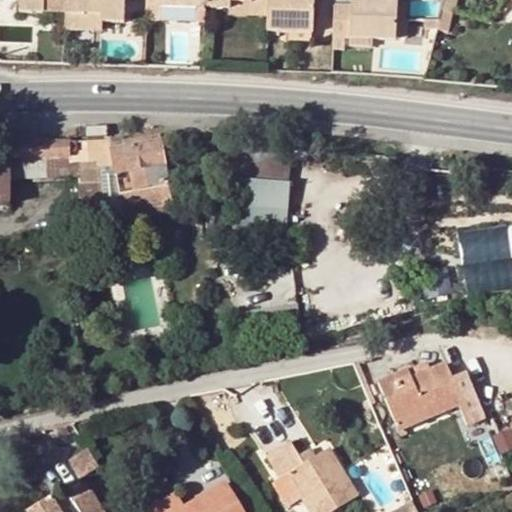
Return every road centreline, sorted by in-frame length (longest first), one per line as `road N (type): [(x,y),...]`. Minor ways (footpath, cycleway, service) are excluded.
road 1 (residential): [(0,422),(416,331),(500,360)]
road 2 (secondary): [(0,98),(278,104),(511,130)]
